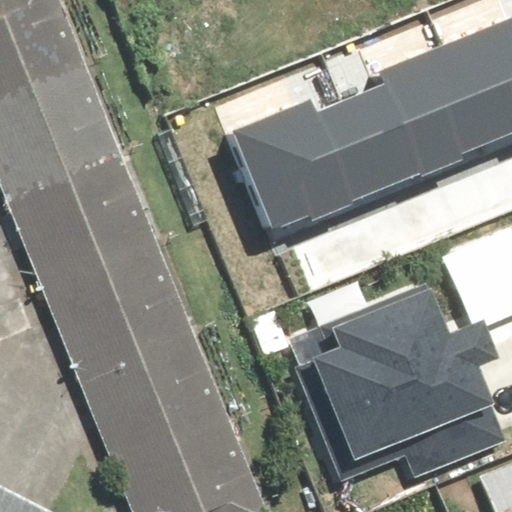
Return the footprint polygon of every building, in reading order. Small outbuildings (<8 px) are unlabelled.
[(269,511),(61,0),(0,0),(0,177),(136,511),(269,511)] [(229,134),(266,224),(306,208),(311,220),(511,138),(511,20),(377,74),(382,86),(319,111),(315,99),(229,134)] [(448,328),(429,280),(332,320),(341,342),(315,353),(356,454),(393,439),(409,478),(504,439),(473,363),(493,355),(477,315),(448,328)] [(511,511),(511,462),(479,477),(493,511),(511,511)] [(53,511),(54,511),(0,483),(0,511),(53,511)]
